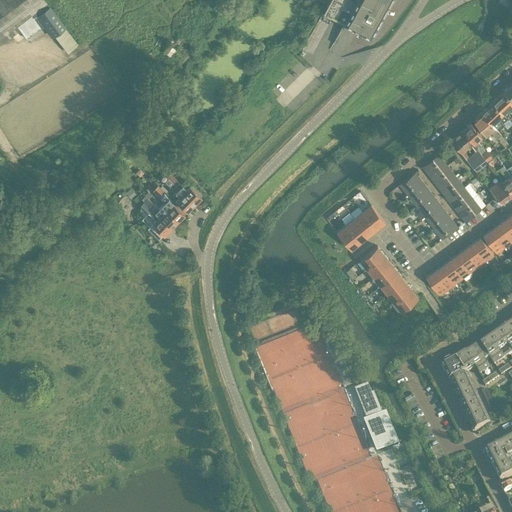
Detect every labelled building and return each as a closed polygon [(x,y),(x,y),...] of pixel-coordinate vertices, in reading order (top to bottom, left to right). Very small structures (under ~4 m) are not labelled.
[(0,0),(0,37),(47,3),(44,0),(0,0)] [(329,0),(323,11),(371,37),(390,0),(329,0)] [(49,6),(47,3),(0,37),(0,39),(2,43),(21,30),(27,38),(43,25),(52,37),(55,34),(68,51),(78,44),(65,27),(66,26),(50,5),(49,6)] [(508,118),(509,119),(511,116),(511,111),(510,109),(511,106),(511,98),(504,89),(503,90),(502,91),(497,96),(493,99),(508,118)] [(493,99),(482,109),(498,130),(506,124),(505,123),(504,121),(508,118),(493,99)] [(498,130),(482,109),(473,119),(485,135),(491,130),(497,138),(501,134),(498,130)] [(478,149),(480,152),(485,149),(477,140),(482,136),(470,121),(462,128),(478,149)] [(478,149),(462,128),(456,134),(467,148),(471,144),(475,150),(478,149)] [(467,148),(456,134),(451,139),(462,153),(462,152),(466,158),(468,156),(464,150),(467,148)] [(501,140),(500,141),(505,147),(509,144),(504,138),(501,140)] [(478,149),(475,150),(472,153),(479,163),(485,158),(482,155),(480,152),(478,149)] [(485,158),(487,161),(492,158),(493,157),(491,155),(487,150),(482,155),(485,158)] [(431,176),(447,164),(438,153),(422,165),(431,176)] [(472,153),(468,156),(466,158),(473,167),(479,163),(472,153)] [(482,167),(479,163),(473,167),(477,172),(482,167)] [(455,175),(447,164),(431,176),(439,187),(455,175)] [(511,176),(503,165),(499,168),(506,177),(502,180),(511,193),(511,176)] [(407,194),(424,182),(415,171),(399,183),(407,194)] [(464,186),(455,175),(439,187),(448,198),(464,186)] [(174,183),(169,179),(168,177),(165,181),(170,187),(174,183)] [(201,199),(201,197),(201,196),(190,184),(186,188),(177,179),(174,183),(194,203),(197,201),(199,201),(201,199)] [(501,203),(511,195),(511,193),(502,180),(501,179),(488,188),(501,203)] [(432,193),(424,182),(407,194),(416,205),(432,193)] [(192,206),(194,203),(174,183),(170,187),(175,192),(173,195),(173,196),(176,199),(175,199),(187,210),(188,210),(190,210),(192,208),(192,206)] [(157,184),(152,189),(158,195),(164,190),(157,184)] [(464,186),(448,198),(456,209),(472,197),(464,186)] [(441,204),(432,193),(416,205),(425,216),(441,204)] [(472,197),(456,209),(465,220),(481,208),(485,204),(477,193),(472,197)] [(164,194),(161,197),(165,201),(162,204),(178,220),(180,220),(182,218),(182,216),(185,213),(173,202),(164,194)] [(147,197),(144,201),(151,207),(154,204),(148,198),(147,197)] [(152,208),(151,207),(144,201),(140,204),(148,212),(152,208)] [(362,210),(376,228),(385,221),(371,203),(362,210)] [(177,221),(178,220),(162,204),(158,208),(154,204),(151,207),(152,208),(171,227),(173,225),(175,225),(177,223),(177,221)] [(449,215),(441,204),(425,216),(433,227),(449,215)] [(171,227),(152,208),(148,212),(156,219),(152,223),(164,235),(165,233),(167,233),(169,232),(169,230),(171,227)] [(362,210),(354,217),(368,235),(376,228),(362,210)] [(458,226),(449,215),(433,227),(442,238),(458,226)] [(511,224),(506,216),(498,222),(511,240),(511,224)] [(354,217),(345,224),(359,241),(368,235),(354,217)] [(511,240),(498,222),(490,228),(504,246),(511,240)] [(359,241),(345,224),(336,231),(351,248),(359,241)] [(504,246),(490,228),(482,233),(496,252),(504,246)] [(480,235),(472,241),(486,260),(494,254),(480,235)] [(472,241),(464,247),(478,266),(486,260),(472,241)] [(366,268),(384,253),(377,245),(359,259),(366,268)] [(478,266),(464,247),(457,252),(470,271),(478,266)] [(470,271),(457,252),(449,258),(463,277),(470,271)] [(391,262),(384,253),(366,268),(373,277),(391,262)] [(449,258),(441,264),(455,283),(463,277),(449,258)] [(398,270),(391,262),(373,277),(379,285),(398,270)] [(441,264),(433,269),(447,288),(455,283),(441,264)] [(447,288),(433,269),(425,275),(439,294),(447,288)] [(404,279),(398,270),(379,285),(386,293),(404,279)] [(404,279),(386,293),(393,302),(411,287),(404,279)] [(418,296),(411,287),(393,302),(400,310),(418,296)] [(511,329),(508,324),(498,331),(511,349),(511,329)] [(511,349),(498,331),(489,337),(504,358),(511,352),(511,349)] [(504,358),(489,337),(479,344),(490,358),(490,360),(494,365),(504,358)] [(479,344),(475,346),(485,361),(486,362),(490,360),(490,358),(479,344)] [(475,346),(466,352),(475,368),(480,375),(490,368),(486,362),(485,361),(475,346)] [(475,368),(466,352),(465,352),(457,357),(467,374),(475,368)] [(467,374),(457,357),(441,366),(449,382),(451,381),(467,374)] [(508,365),(499,372),(501,376),(511,369),(508,365)] [(496,373),(483,382),(485,386),(499,377),(496,373)] [(492,428),(467,374),(451,381),(475,433),(477,432),(478,434),(492,428)] [(368,384),(354,390),(368,424),(371,423),(382,450),(398,443),(399,445),(387,413),(386,413),(387,415),(384,416),(374,393),(372,394),(368,384)] [(487,389),(482,392),(494,417),(499,414),(487,389)] [(511,436),(510,438),(485,450),(500,482),(511,475),(511,465),(511,463),(508,464),(503,455),(506,453),(508,458),(511,456),(511,436)] [(402,474),(413,471),(410,459),(399,462),(402,474)] [(419,485),(414,474),(404,478),(409,489),(419,485)] [(503,487),(502,488),(502,489),(504,493),(511,489),(511,484),(511,483),(503,487)]
